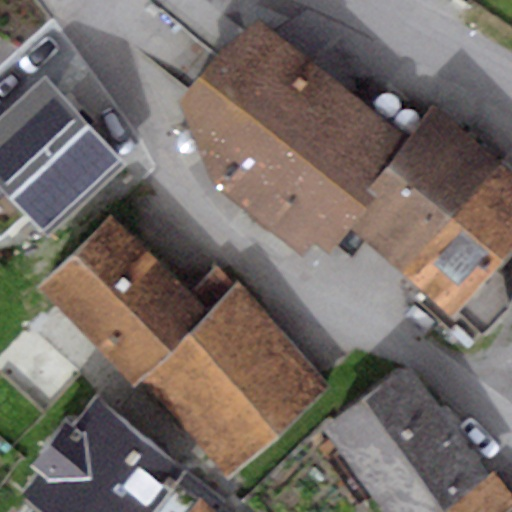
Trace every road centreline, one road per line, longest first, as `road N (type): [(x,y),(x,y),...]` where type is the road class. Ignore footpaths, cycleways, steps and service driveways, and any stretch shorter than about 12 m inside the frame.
road 1 (residential): [(511,440),(421,354),(274,278),(171,183),(85,0)]
road 2 (residential): [(359,0),(511,85)]
